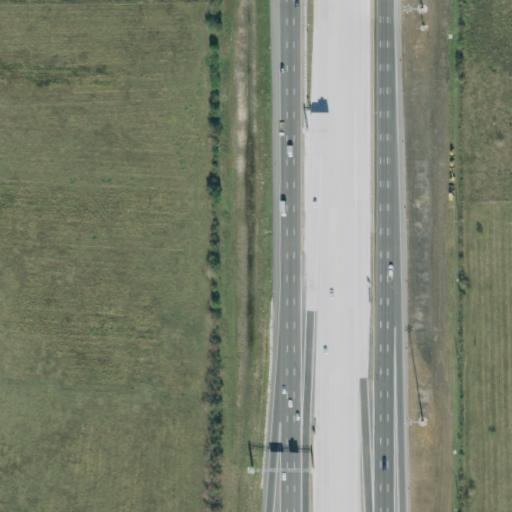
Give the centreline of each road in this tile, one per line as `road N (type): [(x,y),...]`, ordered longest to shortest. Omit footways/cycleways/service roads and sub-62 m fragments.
road 1 (motorway): [(343,511),(343,0)]
road 2 (motorway): [(362,511),(356,108),(343,12)]
road 3 (motorway): [(320,13),(298,511)]
road 4 (motorway): [(286,0),(289,407)]
road 5 (motorway): [(320,0),(321,294)]
road 6 (motorway): [(382,292),(383,0)]
road 7 (motorway): [(399,511),(392,323),(382,292)]
road 8 (motorway): [(381,511),(382,292)]
road 9 (motorway): [(321,294),(322,511)]
